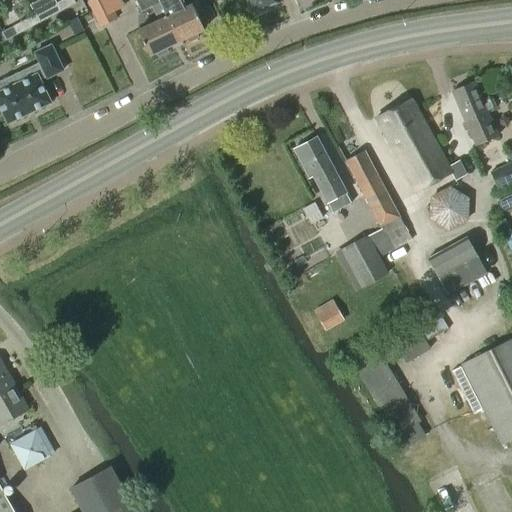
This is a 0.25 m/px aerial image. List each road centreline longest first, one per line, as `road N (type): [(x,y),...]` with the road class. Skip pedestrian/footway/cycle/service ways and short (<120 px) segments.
road 1 (primary): [(0,226),(275,74),(374,43),(511,21)]
road 2 (track): [(338,77),(422,234),(422,286),(462,327),(440,411),(476,460),(511,464)]
road 3 (residential): [(400,0),(300,28),(0,175)]
road 4 (track): [(290,69),(353,194)]
